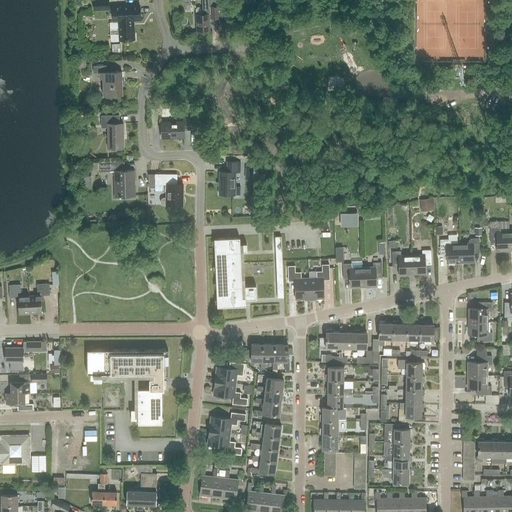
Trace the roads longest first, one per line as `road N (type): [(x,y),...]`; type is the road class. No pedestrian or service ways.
road 1 (residential): [(201,330),(200,171),(187,156),(154,157),(142,143),(142,89),(170,50)]
road 2 (residential): [(299,511),(301,320)]
road 3 (residential): [(180,511),(201,330)]
road 4 (residential): [(301,320),(447,291)]
road 5 (unclassified): [(170,50),(249,46),(271,0)]
road 6 (residential): [(72,330),(201,330)]
